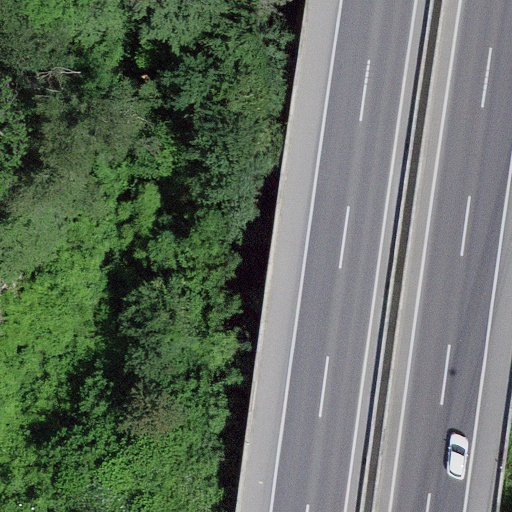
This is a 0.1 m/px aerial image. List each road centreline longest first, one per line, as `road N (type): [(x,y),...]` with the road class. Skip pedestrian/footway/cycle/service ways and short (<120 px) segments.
road 1 (motorway): [(428,511),(498,0)]
road 2 (motorway): [(378,0),(308,511)]
